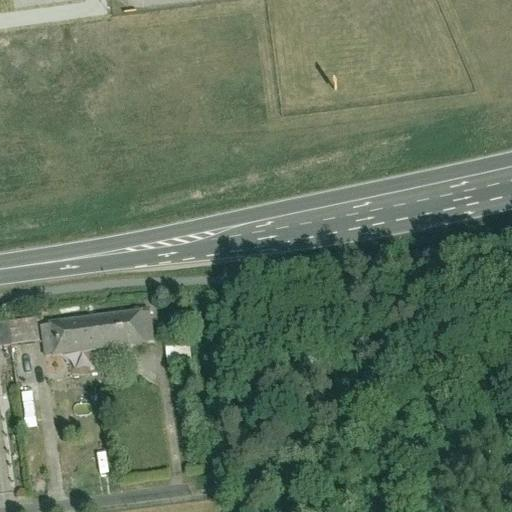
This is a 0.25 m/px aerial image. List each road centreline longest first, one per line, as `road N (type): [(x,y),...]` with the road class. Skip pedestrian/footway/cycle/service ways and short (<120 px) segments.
road 1 (primary): [(511,186),(0,272)]
road 2 (residential): [(35,511),(181,492)]
